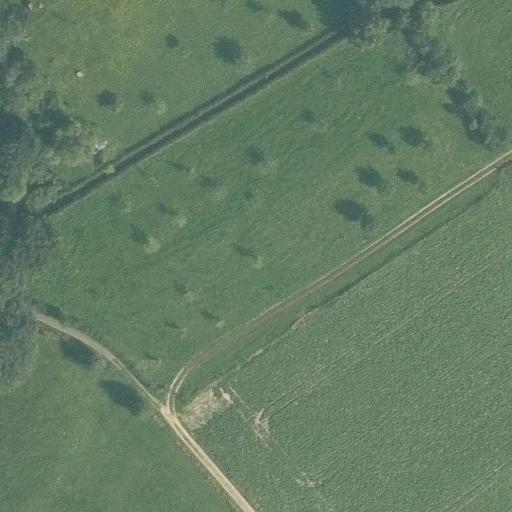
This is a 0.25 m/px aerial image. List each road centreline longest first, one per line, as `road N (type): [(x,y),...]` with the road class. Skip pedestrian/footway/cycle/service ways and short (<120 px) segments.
road 1 (track): [(511,153),(186,369),(172,393),(172,420)]
road 2 (track): [(248,511),(172,420),(90,341),(9,311)]
